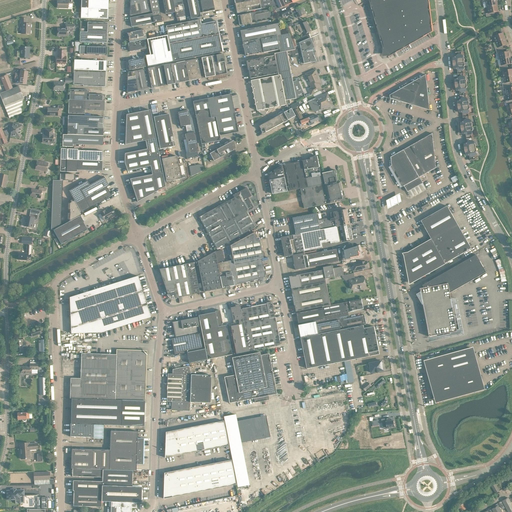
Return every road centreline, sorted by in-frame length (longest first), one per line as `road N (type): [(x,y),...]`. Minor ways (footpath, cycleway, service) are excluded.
road 1 (unclassified): [(0,468),(9,238),(39,88),(44,0)]
road 2 (unclassified): [(61,511),(55,281),(137,235)]
road 3 (secondary): [(424,472),(370,192)]
road 4 (residential): [(438,0),(457,156),(511,262)]
road 5 (unclassified): [(137,235),(258,168)]
road 6 (unclassified): [(137,235),(114,171),(116,104)]
road 7 (unclassified): [(116,104),(240,80)]
road 8 (unclassified): [(162,312),(279,283)]
